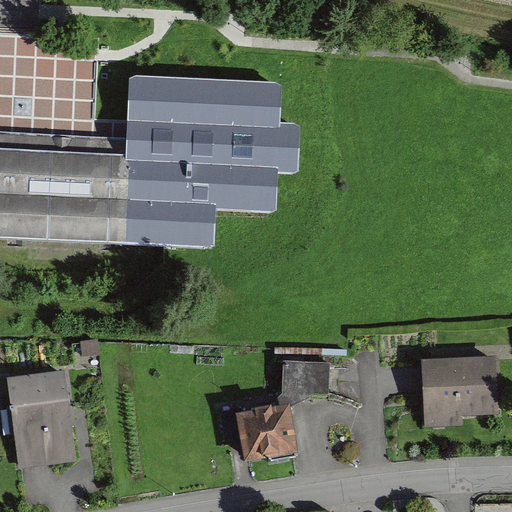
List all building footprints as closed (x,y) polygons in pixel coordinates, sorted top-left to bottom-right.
[(0,38),(0,155),(95,160),(99,79),(97,43),(0,38)] [(0,238),(272,250),(276,171),(297,172),(299,129),(276,128),(278,87),(99,79),(95,160),(0,155),(0,238)] [(499,362),(425,366),(429,428),(502,424),(499,362)] [(280,413),(293,410),(330,394),(330,368),(286,367),(280,413)] [(67,376),(10,385),(22,469),(79,461),(67,376)] [(280,413),(242,419),(250,467),(301,458),(293,410),(280,413)]
